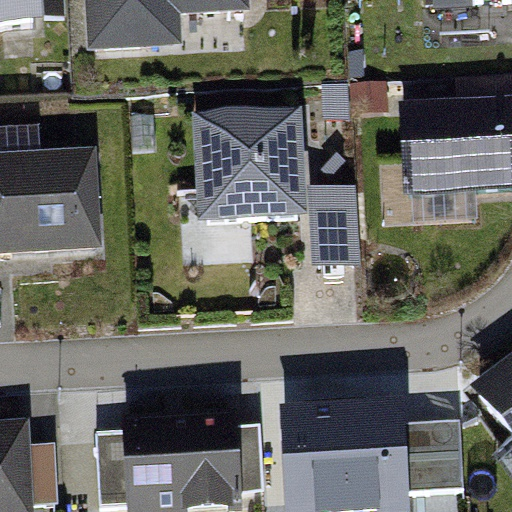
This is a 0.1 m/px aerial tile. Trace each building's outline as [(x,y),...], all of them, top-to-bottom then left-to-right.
[(42,0),(0,0),(0,45),(45,42),(42,0)] [(243,0),(89,0),(93,59),(246,51),(243,0)] [(511,0),(439,0),(440,18),(511,13),(511,0)] [(511,85),(464,91),(468,124),(511,119),(511,85)] [(511,121),(468,124),(411,130),(417,206),(511,198),(511,121)] [(0,156),(45,156),(45,124),(0,124),(0,156)] [(302,132),(202,141),(211,241),(311,232),(302,132)] [(90,158),(0,164),(0,265),(97,258),(90,158)] [(358,196),(313,202),(322,275),(367,270),(358,196)] [(511,380),(488,399),(511,430),(511,380)] [(285,414),(289,511),(409,511),(409,497),(406,430),(405,410),(285,414)] [(24,424),(0,426),(0,511),(31,511),(26,450),(24,424)] [(241,511),(237,441),(234,425),(124,426),(126,447),(131,511),(241,511)] [(406,430),(409,497),(465,495),(462,428),(406,430)] [(258,437),(237,441),(248,503),(268,499),(258,437)] [(131,511),(126,447),(99,449),(104,511),(131,511)] [(65,511),(64,450),(26,450),(31,511),(65,511)]
